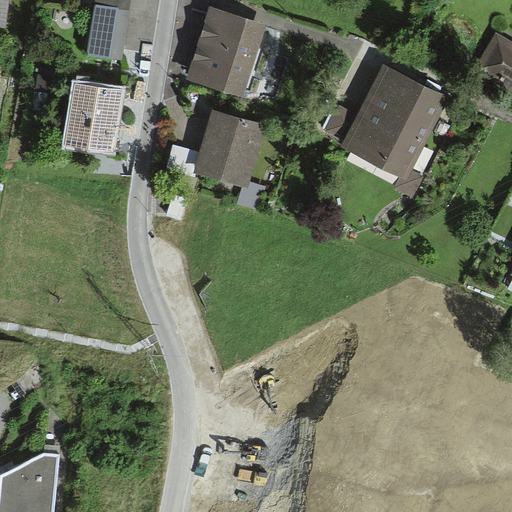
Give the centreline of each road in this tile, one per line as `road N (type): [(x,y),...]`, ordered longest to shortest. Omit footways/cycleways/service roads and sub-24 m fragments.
road 1 (residential): [(171,511),(186,408),(144,270),(137,210),(169,0)]
road 2 (residential): [(204,0),(361,48),(511,118)]
